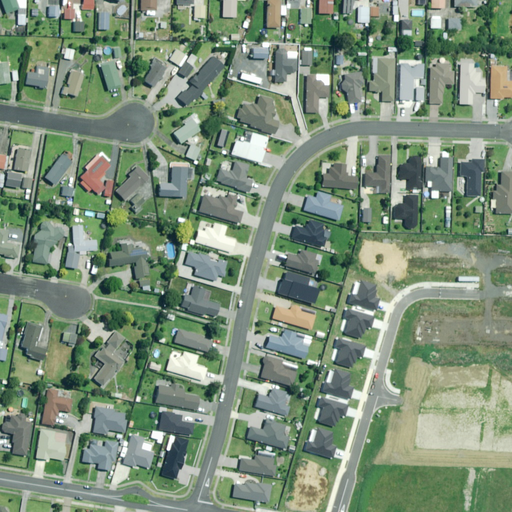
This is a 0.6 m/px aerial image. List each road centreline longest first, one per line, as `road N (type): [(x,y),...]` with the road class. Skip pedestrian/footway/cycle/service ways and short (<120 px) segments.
road 1 (residential): [(196,511),(284,176),(304,153),(347,129),(510,132)]
road 2 (residential): [(373,394),(403,303),(425,292),(511,294)]
road 3 (residential): [(0,478),(195,511)]
road 4 (residential): [(373,394),(511,415)]
road 5 (residential): [(134,121),(105,129),(0,112)]
road 6 (residential): [(339,511),(373,394)]
